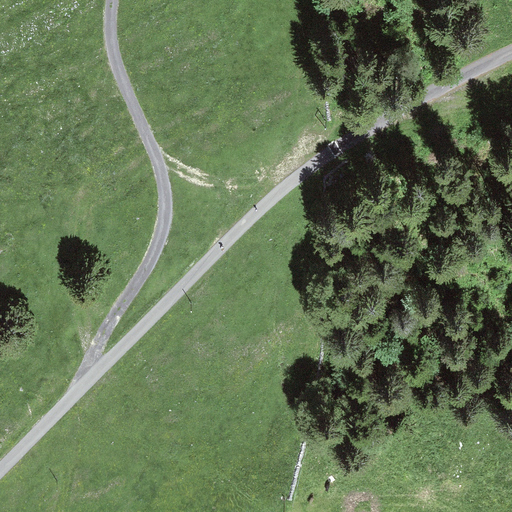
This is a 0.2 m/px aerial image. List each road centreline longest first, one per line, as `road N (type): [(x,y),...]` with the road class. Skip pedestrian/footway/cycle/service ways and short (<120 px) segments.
road 1 (track): [(0,470),(275,196),(378,122),(511,52)]
road 2 (track): [(114,0),(112,48),(163,177),(166,219),(82,387)]
